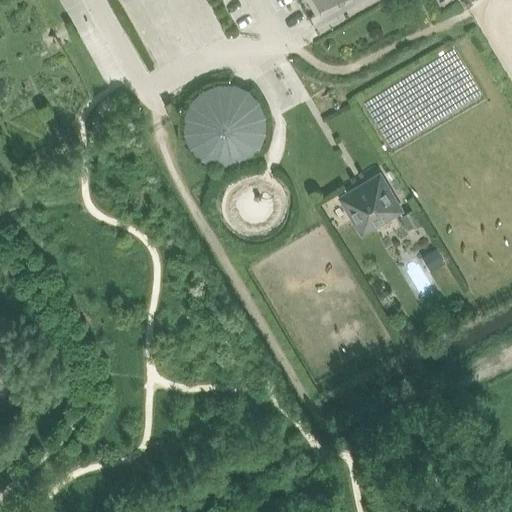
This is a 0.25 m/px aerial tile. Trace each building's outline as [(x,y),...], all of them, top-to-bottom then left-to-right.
[(142,0),(131,0),(139,14),(148,10),(142,0)] [(314,0),(320,10),(336,0),(314,0)] [(204,160),(279,136),(255,64),(181,89),(204,160)] [(400,209),(379,174),(347,194),(360,216),(355,219),(362,231),(400,209)] [(413,209),(401,215),(409,228),(421,221),(413,209)] [(438,248),(426,255),(433,268),(446,260),(438,248)]
